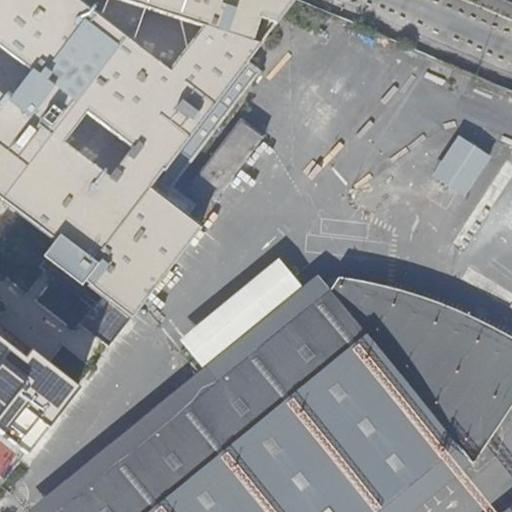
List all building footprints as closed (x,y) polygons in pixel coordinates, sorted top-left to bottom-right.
[(0,0),(0,197),(58,242),(49,255),(131,316),(200,226),(149,187),(258,42),(251,38),(263,13),(276,19),(290,0),(0,0)] [(264,133),(239,116),(190,180),(215,198),(264,133)] [(469,197),(494,155),(460,136),(436,178),(469,197)] [(339,279),(327,293),(473,468),(511,405),(511,340),(472,317),(417,294),(339,279)] [(416,511),(473,468),(327,293),(65,511),(416,511)] [(0,488),(62,406),(0,358),(0,352),(7,345),(11,340),(0,331),(0,488)] [(0,358),(62,406),(71,395),(7,345),(0,352),(0,358)]
